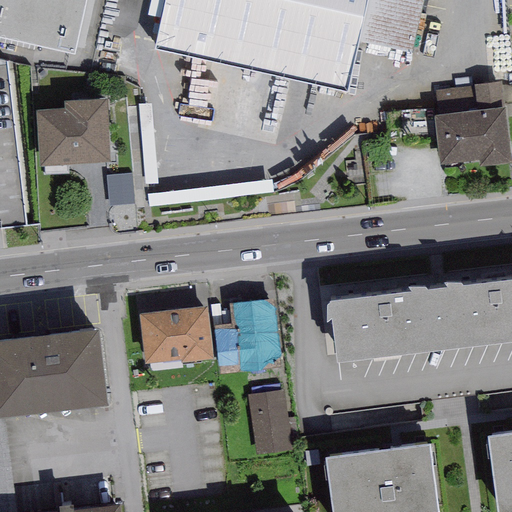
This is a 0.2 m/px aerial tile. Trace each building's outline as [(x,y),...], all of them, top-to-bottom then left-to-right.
[(0,0),(0,33),(82,50),(92,0),(0,0)] [(423,0),(176,0),(166,46),(352,87),(361,43),(412,54),(423,0)] [(37,113),(39,169),(110,166),(107,103),(64,105),(64,112),(37,113)] [(511,124),(511,112),(444,120),(448,162),(488,157),(488,161),(511,158),(511,124)] [(112,173),(114,204),(137,203),(136,172),(112,173)] [(276,181),(153,188),(153,201),(276,195),(276,181)] [(511,286),(437,295),(444,357),(511,349),(511,286)] [(444,357),(437,295),(328,308),(335,370),(444,357)] [(275,304),(238,309),(245,367),(282,363),(275,304)] [(212,313),(150,318),(154,363),(216,358),(212,313)] [(106,332),(0,343),(0,359),(6,415),(114,403),(106,332)] [(282,394),(251,399),(259,453),(290,448),(282,394)] [(511,433),(494,436),(503,511),(511,509),(511,433)] [(444,511),(434,446),(338,460),(345,511),(444,511)]
